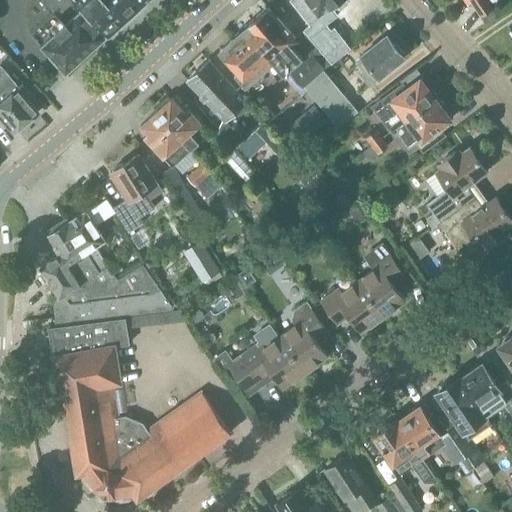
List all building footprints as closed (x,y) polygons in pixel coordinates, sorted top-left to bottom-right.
[(106,35),(81,7),(74,0),(46,0),(43,3),(51,12),(30,32),(66,72),(106,35)] [(109,0),(76,0),(106,34),(110,31),(112,35),(121,26),(119,24),(126,18),(109,0)] [(109,0),(126,18),(131,13),(133,15),(142,8),(140,5),(145,1),(144,0),(109,0)] [(318,50),(330,64),(350,48),(333,27),(330,30),(326,24),(337,15),(330,7),(334,3),(338,9),(349,0),(348,0),(291,0),(310,26),(305,30),(319,49),(318,50)] [(471,0),(487,23),(498,15),(488,0),(471,0)] [(297,40),(269,7),(235,36),(248,51),(249,50),(252,54),(261,46),(274,61),(272,63),(282,75),(301,58),(291,46),(297,40)] [(248,51),(235,36),(219,50),(237,71),(235,73),(250,90),(261,80),(266,87),(275,79),(265,68),(272,63),(274,61),(261,46),(252,54),(249,50),(248,51)] [(369,86),(404,58),(386,36),(355,61),(363,71),(360,74),(369,86)] [(318,50),(310,56),(290,73),(302,88),(304,86),(324,70),(330,64),(318,50)] [(238,89),(237,91),(208,60),(188,79),(216,109),(217,109),(225,117),(219,128),(247,160),(267,142),(314,195),(320,190),(287,149),(263,122),(264,121),(246,102),(248,100),(238,89)] [(324,70),(304,86),(337,126),(357,111),(324,70)] [(432,89),(427,89),(420,79),(407,88),(403,83),(391,91),(392,92),(391,96),(387,95),(387,94),(372,105),(390,130),(395,127),(407,119),(437,96),(432,89)] [(0,123),(0,124),(4,121),(14,132),(38,111),(27,98),(31,94),(23,84),(0,102),(0,123)] [(407,119),(395,127),(408,145),(414,141),(419,149),(426,144),(422,138),(448,119),(441,109),(443,104),(437,96),(407,119)] [(188,108),(185,111),(171,97),(156,111),(190,149),(210,132),(188,108)] [(296,147),(328,120),(314,105),(283,131),(296,147)] [(190,149),(156,111),(141,125),(148,132),(144,136),(172,166),(190,149)] [(371,146),(382,137),(377,129),(365,137),(371,146)] [(388,146),(382,137),(371,146),(377,154),(388,146)] [(256,173),(232,146),(222,154),(246,181),(256,173)] [(436,197),(426,204),(432,213),(429,215),(429,219),(433,225),(438,221),(439,222),(458,208),(451,198),(487,172),(469,147),(456,157),(453,153),(442,161),(445,164),(435,172),(424,180),(436,197)] [(163,190),(157,181),(139,153),(110,172),(128,200),(143,190),(149,200),(163,190)] [(207,156),(201,161),(212,172),(217,167),(207,156)] [(212,172),(201,161),(184,177),(205,199),(222,184),(212,172)] [(314,161),(305,168),(315,181),(324,175),(314,161)] [(162,173),(193,222),(204,215),(172,166),(162,173)] [(351,201),(343,191),(331,199),(339,210),(351,201)] [(458,208),(439,222),(458,248),(471,238),(478,247),(489,240),(491,243),(502,235),(500,231),(511,221),(511,218),(496,196),(472,213),(465,203),(458,208)] [(225,197),(208,208),(219,224),(235,213),(230,205),(230,204),(225,197)] [(86,210),(69,221),(69,222),(68,222),(76,235),(74,237),(83,252),(86,250),(94,264),(94,265),(98,273),(108,267),(115,277),(116,276),(109,265),(108,265),(96,247),(106,240),(96,224),(115,211),(107,199),(87,212),(86,210)] [(349,210),(350,211),(347,213),(353,222),(356,219),(360,224),(372,215),(361,201),(349,210)] [(69,221),(67,218),(45,231),(60,254),(40,266),(60,297),(52,301),(55,325),(125,318),(171,311),(175,305),(143,259),(117,277),(116,276),(115,277),(108,267),(98,273),(94,265),(94,264),(86,250),(83,252),(74,237),(76,235),(68,222),(69,222),(69,221)] [(203,239),(182,251),(201,282),(221,270),(203,239)] [(374,270),(358,280),(384,316),(407,300),(396,284),(408,276),(391,252),(390,252),(382,241),(363,255),(374,270)] [(249,247),(236,255),(240,262),(243,265),(255,258),(253,254),(249,247)] [(262,264),(259,259),(237,273),(246,286),(256,279),(250,272),(262,264)] [(384,316),(358,280),(336,296),(332,292),(321,300),(338,324),(350,316),(361,332),(384,316)] [(294,325),(280,335),(305,371),(327,356),(314,337),(320,333),(325,337),(329,333),(307,300),(294,309),(291,320),(294,325)] [(199,307),(189,314),(194,322),(205,316),(199,307)] [(125,318),(55,325),(48,326),(53,354),(51,354),(58,393),(63,392),(73,453),(76,473),(83,472),(84,478),(89,484),(94,486),(98,491),(110,496),(115,495),(121,497),(129,496),(133,493),(137,498),(153,487),(231,431),(201,390),(145,430),(141,423),(125,417),(118,419),(113,384),(121,383),(115,347),(129,344),(125,318)] [(305,371),(280,335),(264,345),(260,340),(241,354),(242,356),(229,365),(249,394),(269,380),(267,377),(273,373),(282,387),(305,371)] [(511,335),(499,345),(511,364),(511,335)] [(481,364),(459,378),(484,415),(505,401),(499,391),(499,390),(481,364)] [(484,415),(459,378),(458,377),(436,391),(454,418),(444,425),(471,466),(481,459),(467,438),(488,423),(483,416),(484,415)] [(419,406),(398,421),(422,459),(430,454),(422,443),(437,433),(419,406)] [(396,420),(374,435),(386,453),(385,456),(387,459),(390,460),(398,471),(401,471),(412,464),(417,471),(420,471),(427,481),(434,476),(422,459),(398,421),(396,420)] [(447,431),(437,438),(452,462),(456,459),(464,471),(471,466),(444,425),(443,425),(447,431)] [(351,509),(365,501),(367,504),(375,498),(346,453),(324,468),(351,509)] [(416,511),(421,509),(401,480),(390,487),(395,494),(390,498),(399,511),(416,511)] [(276,501),(283,511),(314,511),(309,504),(307,505),(296,488),(276,501)] [(395,511),(387,500),(376,507),(379,511),(395,511)]
